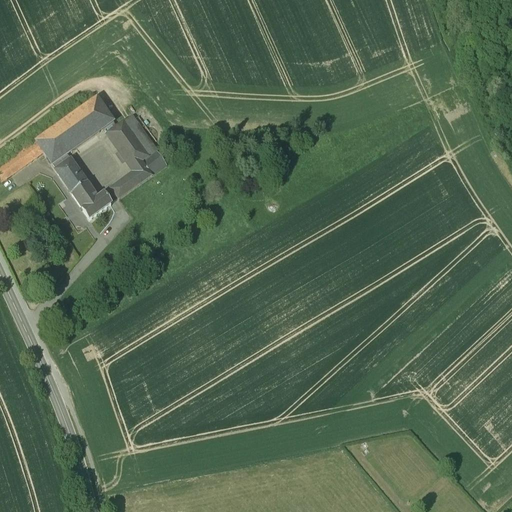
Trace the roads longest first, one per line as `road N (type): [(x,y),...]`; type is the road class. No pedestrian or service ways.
road 1 (tertiary): [(90,511),(81,469),(21,320)]
road 2 (track): [(449,0),(511,125)]
road 3 (residential): [(21,320),(115,245)]
